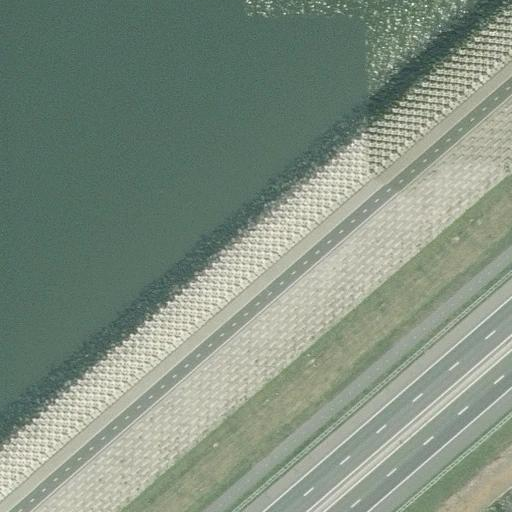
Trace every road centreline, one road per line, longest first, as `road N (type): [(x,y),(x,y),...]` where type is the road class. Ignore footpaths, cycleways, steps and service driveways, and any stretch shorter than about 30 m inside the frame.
road 1 (motorway): [(511,311),(279,511)]
road 2 (motorway): [(347,511),(511,370)]
